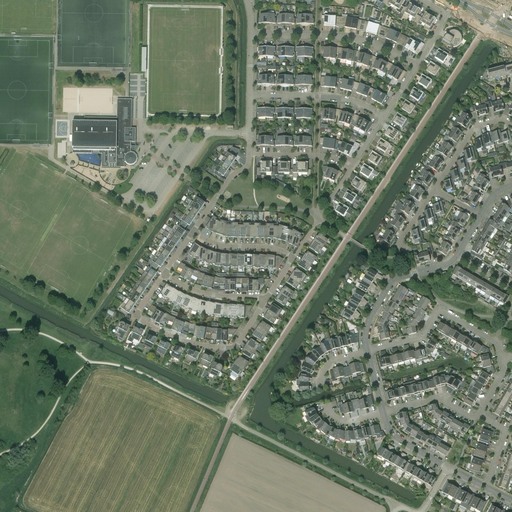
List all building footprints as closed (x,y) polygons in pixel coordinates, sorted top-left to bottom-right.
[(405,1),(403,0),(397,0),(394,7),(397,8),(396,11),(400,14),(404,8),(401,7),(404,1),(405,1)] [(404,8),(400,14),(403,15),(405,13),(409,16),(415,7),(409,4),(410,4),(406,10),(404,8)] [(420,10),(415,7),(409,16),(412,18),(411,20),(416,23),(419,17),(416,16),(420,10)] [(416,23),(419,24),(421,25),(422,23),(425,25),(430,16),(425,13),(422,19),(419,17),(416,23)] [(267,25),(267,14),(260,14),(260,18),(259,18),(259,23),(258,23),(258,24),(264,24),(264,25),(267,25)] [(274,14),(267,14),(267,25),(270,25),(270,24),(276,24),(275,24),(275,19),(274,19),(274,14)] [(286,25),(286,15),(279,15),(279,19),(278,19),(278,24),(277,24),(283,24),(283,25),(286,25)] [(286,15),(286,25),(289,25),(289,24),(295,24),(294,24),(294,19),(293,19),(293,15),(286,15)] [(305,26),(305,15),(298,15),(298,19),(297,19),(297,24),(296,24),(302,24),(302,26),(305,26)] [(312,15),(305,15),(305,26),(308,26),(308,24),(314,24),(313,24),(313,19),(312,19),(312,15)] [(345,27),(346,18),(347,15),(342,15),(342,17),(336,17),(335,26),(336,26),(337,27),(338,27),(339,27),(340,27),(340,28),(341,28),(342,28),(343,27),(344,27),(345,27)] [(356,29),(358,20),(359,16),(353,15),(352,19),(351,29),(356,30),(356,29)] [(324,26),(330,26),(330,16),(324,16),(322,16),(322,20),(322,19),(324,19),(324,26)] [(436,19),(430,16),(425,25),(430,28),(428,30),(431,32),(431,33),(435,25),(434,26),(432,25),(435,19),(436,19)] [(368,22),(358,20),(356,29),(357,29),(357,30),(358,30),(359,31),(360,31),(361,31),(362,31),(363,32),(364,31),(365,31),(366,31),(368,22)] [(368,22),(366,31),(366,32),(371,34),(374,24),(368,22)] [(380,26),(374,24),(371,34),(377,35),(380,26)] [(386,38),(390,29),(380,26),(377,35),(378,35),(378,36),(379,36),(380,37),(381,37),(381,38),(382,38),(383,38),(384,38),(385,38),(386,38)] [(395,32),(390,29),(386,38),(386,39),(391,41),(395,32)] [(454,39),(461,37),(461,36),(460,35),(460,34),(459,33),(458,33),(458,32),(457,32),(456,31),(455,31),(454,31),(453,31),(452,31),(451,31),(450,31),(450,32),(449,32),(448,32),(448,33),(446,32),(445,33),(447,34),(444,38),(451,42),(454,39)] [(396,43),(397,43),(400,34),(395,32),(391,41),(396,43)] [(410,39),(400,34),(397,43),(398,44),(399,45),(400,45),(400,46),(401,46),(402,47),(404,47),(405,47),(410,39)] [(461,38),(461,37),(454,39),(451,42),(444,38),(442,41),(448,45),(447,47),(450,48),(449,49),(450,49),(451,47),(452,47),(453,47),(454,47),(455,47),(456,47),(456,46),(457,46),(458,46),(458,45),(459,45),(459,44),(460,44),(460,43),(461,43),(461,42),(461,41),(461,40),(461,39),(461,38)] [(405,48),(410,50),(415,42),(410,39),(405,47),(405,48)] [(420,45),(415,42),(410,50),(415,53),(418,55),(424,44),(421,42),(420,45)] [(267,57),(267,46),(263,46),(263,47),(258,47),(258,52),(259,52),(259,56),(267,57)] [(270,46),(267,46),(267,57),(274,57),(274,53),(275,53),(275,48),(275,47),(270,47),(270,46)] [(286,57),(286,46),(282,46),(282,47),(277,47),(277,48),(277,53),(278,53),(278,57),(286,57)] [(286,46),(286,57),(293,57),(293,53),(294,53),(294,48),(289,48),(289,46),(286,46)] [(305,57),(305,47),(301,46),(301,48),(296,48),(296,53),(297,53),(297,57),(305,57)] [(305,47),(305,57),(312,57),(312,53),(313,53),(313,48),(308,48),(308,47),(305,47)] [(321,47),(321,53),(324,53),(324,58),(329,59),(330,48),(324,48),(324,47),(321,47)] [(336,49),(330,48),(329,59),(335,59),(336,54),(338,54),(339,48),(336,48),(336,49)] [(342,48),(339,48),(338,54),(338,59),(346,61),(348,51),(342,50),(342,48)] [(435,58),(443,63),(448,55),(439,49),(435,54),(436,54),(437,55),(435,58)] [(354,62),(355,57),(357,51),(354,50),(353,52),(348,51),(346,61),(352,62),(352,61),(354,62)] [(360,52),(357,51),(355,57),(358,58),(356,63),(362,65),(365,55),(360,53),(360,52)] [(372,62),(374,56),(371,55),(371,56),(365,55),(362,65),(368,67),(369,61),(372,62)] [(377,58),(374,56),(372,62),(374,63),(372,68),(378,71),(382,61),(377,59),(377,58)] [(388,69),(391,64),(388,62),(387,63),(382,61),(378,71),(383,73),(383,72),(386,74),(388,69)] [(426,71),(435,76),(440,68),(431,62),(427,67),(428,68),(426,71)] [(393,65),(391,64),(388,69),(390,70),(387,75),(393,78),(398,69),(393,66),(393,65)] [(511,70),(511,64),(503,67),(506,76),(511,74),(511,73),(511,71),(511,70)] [(400,83),(406,73),(403,71),(403,72),(398,69),(393,78),(398,81),(397,81),(400,83)] [(489,80),(495,79),(493,70),(487,71),(488,77),(486,77),(487,80),(489,80)] [(418,83),(426,89),(432,81),(422,75),(422,74),(419,80),(420,80),(418,83)] [(266,86),(266,76),(259,76),(259,80),(258,80),(258,85),(257,85),(263,85),(263,86),(266,86)] [(273,76),(266,76),(266,86),(269,86),(269,85),(275,85),(274,85),(274,80),(273,80),(273,76)] [(285,87),(285,76),(278,76),(278,80),(277,80),(277,85),(276,85),(282,85),(282,87),(285,87)] [(285,76),(285,87),(288,87),(288,85),(294,85),(293,85),(293,80),(292,80),(292,76),(285,76)] [(304,87),(304,76),(297,76),(297,80),(296,80),(296,85),(295,85),(301,86),(301,87),(304,87)] [(304,76),(304,87),(307,87),(307,86),(313,86),(313,85),(312,85),(312,81),(311,80),(312,76),(304,76)] [(325,77),(321,77),(321,87),(324,87),(330,88),(330,78),(325,77)] [(339,82),(339,79),(336,78),(330,78),(330,88),(335,88),(336,83),(339,83),(339,82)] [(346,90),(348,81),(342,79),(339,79),(339,82),(342,82),(340,89),(346,90)] [(355,89),(357,83),(354,82),(348,81),(346,90),(351,92),(352,88),(355,89)] [(361,95),(365,86),(360,84),(357,83),(355,89),(357,89),(356,93),(361,95)] [(372,92),(373,89),(370,88),(365,86),(361,95),(367,97),(369,91),(372,92)] [(415,100),(418,102),(423,94),(414,88),(414,87),(410,93),(411,93),(412,93),(410,96),(411,97),(409,100),(414,102),(415,100)] [(376,90),(373,89),(372,92),(375,93),(371,99),(376,102),(381,93),(376,90)] [(384,106),(386,104),(390,98),(386,96),(381,93),(376,102),(382,105),(384,106)] [(502,100),(496,102),(499,111),(504,110),(503,105),(507,104),(505,98),(501,99),(502,100)] [(117,99),(117,107),(117,118),(84,118),(84,122),(72,121),(72,153),(92,154),(92,148),(99,148),(99,154),(102,154),(102,167),(108,167),(108,163),(116,163),(116,167),(124,167),(124,162),(125,162),(127,164),(131,165),(134,164),(136,162),(137,159),(136,156),(134,153),(131,152),(131,142),(135,142),(135,128),(131,128),(132,99),(117,99)] [(401,109),(410,114),(415,106),(406,100),(402,105),(402,106),(403,105),(403,106),(401,109)] [(493,112),(499,111),(496,102),(491,103),(491,101),(488,102),(489,108),(492,108),(493,112)] [(487,109),(489,108),(488,102),(485,103),(485,105),(480,106),(483,115),(488,114),(487,109)] [(477,117),(483,115),(480,106),(475,107),(475,105),(472,106),(473,112),(476,112),(477,117)] [(266,118),(266,107),(262,107),(262,108),(257,108),(257,109),(257,114),(258,114),(258,118),(266,118)] [(266,107),(266,118),(273,118),(273,114),(274,114),(274,109),(269,109),(269,107),(266,107)] [(285,118),(285,108),(281,108),(281,109),(276,109),(276,114),(277,114),(277,118),(285,118)] [(285,108),(285,118),(292,118),(292,114),(293,114),(293,109),(288,109),(288,108),(285,108)] [(304,118),(304,108),(300,108),(300,109),(295,109),(295,114),(296,114),(296,118),(304,118)] [(307,108),(304,108),(304,118),(311,119),(311,114),(312,114),(312,110),(312,109),(307,109),(307,108)] [(320,108),(320,114),(323,114),(322,120),(328,120),(329,110),(324,109),(324,108),(320,108)] [(335,116),(337,116),(339,110),(335,109),(335,110),(329,110),(328,120),(334,121),(335,116)] [(463,113),(460,117),(468,123),(472,118),(467,115),(468,113),(463,109),(461,112),(463,113)] [(339,110),(337,116),(340,117),(339,122),(344,124),(347,113),(342,112),(342,111),(339,110)] [(351,120),(354,121),(356,115),(353,114),(353,115),(347,113),(344,124),(350,125),(351,120)] [(393,122),(401,127),(407,119),(397,113),(398,113),(397,113),(394,118),(395,119),(393,122)] [(356,115),(354,121),(353,123),(356,124),(354,127),(359,130),(364,120),(359,118),(360,117),(356,115)] [(465,128),(468,123),(460,117),(457,122),(455,121),(454,124),(459,127),(460,125),(465,128)] [(369,123),(364,120),(359,130),(364,133),(365,132),(367,133),(373,124),(370,122),(369,123)] [(457,130),(459,127),(454,124),(452,126),(454,127),(450,132),(459,138),(462,133),(457,130)] [(385,135),(393,140),(398,132),(389,126),(386,131),(387,131),(385,135)] [(498,144),(503,143),(500,134),(501,134),(500,130),(496,131),(496,132),(491,133),(493,142),(497,141),(498,144)] [(500,134),(503,143),(507,142),(508,145),(511,143),(511,141),(509,130),(506,131),(506,132),(501,134),(500,134)] [(456,143),(459,138),(450,132),(447,137),(446,136),(444,138),(449,142),(451,139),(456,143)] [(494,145),(493,142),(491,133),(491,132),(487,133),(488,134),(482,135),(483,137),(485,147),(494,145)] [(265,147),(265,137),(258,137),(258,141),(257,141),(257,146),(262,146),(262,147),(265,147)] [(273,137),(265,137),(265,147),(268,147),(268,146),(274,146),(273,146),(274,141),(273,141),(273,137)] [(284,148),(284,137),(277,137),(277,141),(276,141),(276,146),(275,146),(281,146),(281,147),(284,148)] [(292,137),(284,137),(284,148),(287,148),(287,146),(293,146),(292,146),(293,141),(291,141),(292,137)] [(303,148),(303,137),(296,137),(296,141),(295,141),(295,146),(300,147),(300,148),(303,148)] [(303,137),(303,148),(306,148),(306,147),(312,147),(312,146),(311,146),(312,141),(311,141),(311,137),(303,137)] [(486,150),(485,147),(483,137),(479,138),(480,139),(474,141),(477,150),(481,149),(482,152),(482,151),(486,150)] [(324,138),(320,138),(320,145),(320,144),(323,144),(322,148),(328,149),(330,139),(324,138)] [(376,147),(385,153),(390,145),(381,139),(381,138),(377,144),(378,144),(376,147)] [(448,144),(449,142),(444,138),(442,141),(444,142),(441,147),(449,152),(453,147),(448,144)] [(330,139),(328,149),(334,150),(335,143),(338,144),(339,141),(335,140),(330,139)] [(339,141),(338,144),(337,147),(340,148),(338,151),(343,154),(348,145),(342,142),(339,141)] [(355,143),(353,147),(348,145),(343,154),(351,157),(359,145),(355,143)] [(446,157),(449,152),(441,147),(438,151),(436,150),(435,153),(440,156),(441,154),(446,157)] [(466,160),(470,159),(471,162),(476,161),(472,147),(469,148),(469,149),(464,151),(465,158),(466,158),(466,160)] [(224,157),(235,164),(236,162),(236,163),(234,161),(236,158),(235,157),(237,155),(230,150),(228,153),(227,153),(224,157)] [(368,160),(377,166),(382,158),(373,152),(373,151),(369,157),(370,157),(368,160)] [(438,159),(440,156),(435,153),(433,155),(435,156),(431,161),(440,167),(443,162),(438,159)] [(233,167),(235,164),(224,157),(221,162),(230,167),(231,165),(233,166),(233,167)] [(466,158),(465,158),(462,159),(457,161),(459,168),(459,170),(460,170),(464,169),(464,172),(469,171),(466,160),(466,158)] [(437,172),(440,167),(431,161),(428,166),(427,165),(425,167),(430,171),(432,169),(437,172)] [(228,170),(230,167),(221,162),(218,166),(229,173),(230,171),(229,171),(228,170)] [(260,173),(266,173),(266,162),(260,162),(260,169),(257,169),(257,168),(257,169),(257,176),(257,175),(260,175),(260,173)] [(272,162),(266,162),(266,173),(271,173),(271,176),(275,176),(275,167),(272,167),(272,163),(272,162)] [(284,176),(284,173),(284,163),(278,162),(278,163),(278,167),(275,167),(275,176),(284,176)] [(508,174),(511,172),(511,167),(511,163),(508,164),(508,163),(506,162),(502,163),(504,170),(507,169),(508,174)] [(289,178),(293,178),(293,176),(293,170),(290,170),(290,163),(284,163),(284,173),(289,173),(289,178)] [(293,176),(293,178),(296,179),(297,179),(298,173),(302,173),(302,163),(296,163),(296,168),(293,168),(293,170),(293,176)] [(308,163),(302,163),(302,173),(307,173),(307,176),(310,176),(310,177),(311,177),(311,169),(311,170),(308,170),(308,163)] [(501,170),(504,170),(502,163),(498,164),(497,166),(497,167),(495,167),(497,177),(502,175),(501,170)] [(378,173),(374,170),(364,164),(361,169),(361,170),(361,169),(362,170),(360,173),(368,178),(372,173),(376,176),(378,173)] [(227,175),(229,173),(218,166),(215,171),(216,171),(214,174),(220,178),(222,176),(223,177),(225,174),(227,175)] [(329,180),(333,170),(327,168),(327,166),(323,166),(323,172),(325,172),(323,178),(329,180)] [(422,176),(430,181),(434,176),(429,173),(430,171),(425,167),(423,170),(425,171),(422,176)] [(492,178),(497,177),(495,167),(492,168),(491,168),(490,167),(486,168),(488,174),(490,173),(492,178)] [(459,168),(456,169),(456,170),(450,171),(452,178),(453,180),(454,183),(461,181),(463,181),(460,170),(459,170),(459,168)] [(338,172),(333,170),(329,180),(334,182),(335,180),(337,180),(342,173),(339,171),(338,172)] [(481,177),(478,182),(486,187),(489,182),(484,179),(485,177),(480,173),(478,176),(481,177)] [(427,186),(430,181),(422,176),(419,181),(417,179),(416,182),(421,185),(422,183),(427,186)] [(352,186),(360,191),(365,183),(356,177),(352,182),(353,182),(354,183),(352,186)] [(452,178),(449,179),(449,180),(444,181),(446,191),(450,189),(451,192),(456,191),(454,183),(453,180),(452,178)] [(419,188),(421,185),(416,182),(414,185),(416,186),(412,190),(421,196),(424,191),(419,188)] [(483,192),(486,187),(478,182),(475,187),(473,186),(472,188),(477,192),(479,189),(483,192)] [(476,194),(477,192),(472,188),(470,191),(472,192),(469,197),(478,201),(480,197),(476,194)] [(352,204),(355,200),(358,202),(359,201),(361,198),(348,190),(348,189),(344,195),(345,195),(343,198),(352,204)] [(418,201),(421,196),(412,190),(409,195),(408,194),(406,197),(411,200),(413,198),(418,201)] [(193,202),(204,209),(205,207),(203,206),(205,203),(204,202),(206,200),(199,195),(197,198),(197,197),(193,202)] [(410,202),(411,200),(406,197),(404,199),(406,200),(403,205),(411,210),(415,206),(410,202)] [(475,206),(478,201),(469,197),(467,201),(465,200),(463,203),(469,206),(470,204),(475,206)] [(202,211),(204,209),(193,202),(191,201),(188,205),(190,207),(199,212),(201,210),(202,211)] [(502,203),(499,208),(507,212),(510,208),(509,208),(510,206),(507,202),(506,201),(504,205),(502,203)] [(352,211),(349,209),(339,203),(340,202),(339,202),(336,208),(337,208),(335,211),(343,217),(346,212),(350,215),(351,214),(352,211)] [(435,214),(439,213),(440,216),(444,215),(442,207),(442,204),(441,202),(438,203),(432,205),(433,208),(435,214)] [(408,215),(411,210),(403,205),(401,208),(399,207),(397,211),(402,215),(403,212),(408,215)] [(197,215),(199,212),(190,207),(187,211),(198,218),(199,216),(197,215)] [(433,208),(430,208),(430,209),(425,211),(426,218),(427,218),(427,220),(431,219),(432,222),(437,221),(435,214),(433,208)] [(504,217),(507,212),(499,208),(497,212),(504,217)] [(457,217),(466,222),(468,217),(464,215),(465,212),(460,209),(458,211),(457,211),(454,215),(457,217)] [(196,220),(198,218),(187,211),(184,215),(193,221),(194,219),(196,220)] [(400,217),(402,215),(397,211),(394,216),(395,217),(393,220),(402,225),(405,220),(400,217)] [(502,221),(504,217),(497,212),(494,217),(502,221)] [(189,226),(193,221),(184,215),(181,220),(182,221),(180,224),(185,227),(187,225),(189,226)] [(466,222),(457,217),(454,215),(452,220),(453,221),(451,223),(457,227),(458,224),(463,227),(466,222)] [(214,216),(205,228),(206,228),(212,232),(218,220),(214,216)] [(499,226),(502,221),(494,217),(492,221),(497,224),(497,225),(499,226)] [(427,218),(426,218),(423,219),(418,221),(420,228),(420,230),(421,230),(425,229),(425,232),(430,231),(427,220),(427,218)] [(218,220),(212,232),(219,235),(224,221),(218,220)] [(399,230),(402,225),(393,220),(392,222),(390,221),(387,226),(392,229),(394,227),(399,230)] [(499,226),(497,225),(497,224),(492,221),(490,220),(487,224),(495,229),(497,230),(499,226)] [(224,221),(219,235),(227,237),(229,223),(224,221)] [(229,223),(227,237),(234,237),(235,223),(229,223)] [(455,229),(457,227),(451,223),(450,226),(452,227),(449,232),(457,236),(460,232),(455,229)] [(183,230),(185,227),(180,224),(178,227),(177,226),(174,230),(182,236),(185,232),(183,230)] [(492,233),(495,229),(487,224),(484,229),(492,233)] [(276,225),(274,239),(280,240),(284,226),(276,225)] [(284,226),(280,240),(285,241),(291,228),(284,226)] [(391,232),(392,229),(387,226),(384,230),(386,231),(384,234),(392,240),(396,235),(391,232)] [(291,228),(285,241),(290,244),(297,232),(291,228)] [(420,228),(417,229),(417,230),(411,231),(414,240),(418,239),(419,245),(424,244),(423,241),(421,230),(420,230),(420,228)] [(489,238),(492,233),(484,229),(482,233),(489,238)] [(180,239),(182,236),(174,230),(171,235),(181,242),(183,240),(182,240),(180,239)] [(297,232),(290,244),(297,248),(296,248),(297,248),(300,243),(299,242),(304,235),(297,232)] [(454,241),(457,236),(449,232),(446,236),(444,235),(443,238),(448,241),(450,239),(454,241)] [(487,242),(489,238),(482,233),(479,238),(487,242)] [(316,237),(314,241),(323,247),(328,240),(319,234),(316,238),(316,237)] [(389,245),(392,240),(384,234),(382,237),(380,236),(378,240),(383,244),(384,241),(389,245)] [(180,244),(181,242),(171,235),(168,239),(176,245),(178,242),(180,244),(179,244),(180,244)] [(447,244),(448,241),(443,238),(441,240),(443,241),(440,246),(449,251),(451,246),(447,244)] [(484,246),(487,242),(479,238),(477,242),(484,246)] [(174,248),(176,245),(168,239),(165,244),(175,251),(177,249),(176,249),(174,248)] [(319,254),(323,247),(314,241),(309,248),(319,254)] [(482,251),(484,246),(477,242),(474,246),(482,251)] [(201,247),(197,245),(195,243),(187,254),(188,254),(188,253),(191,255),(190,256),(195,259),(196,258),(201,247)] [(174,253),(175,251),(165,244),(162,248),(170,254),(172,251),(174,253),(173,253),(174,253)] [(446,256),(449,251),(440,246),(438,251),(436,250),(434,252),(440,256),(441,253),(446,256)] [(479,255),(482,251),(474,246),(471,251),(476,254),(475,256),(481,260),(483,258),(479,255)] [(208,251),(204,249),(201,247),(196,258),(199,259),(198,260),(204,262),(204,261),(208,251)] [(168,257),(170,254),(162,248),(159,253),(169,260),(170,258),(168,257)] [(428,252),(422,253),(425,262),(430,261),(429,256),(432,255),(430,249),(427,250),(428,252)] [(215,253),(211,252),(211,251),(208,250),(208,251),(204,261),(207,262),(206,264),(212,265),(212,264),(215,253)] [(167,262),(169,260),(159,253),(156,251),(153,256),(155,257),(164,263),(166,260),(168,261),(167,262)] [(222,254),(218,254),(218,253),(215,252),(215,253),(212,264),(215,265),(215,266),(221,267),(221,266),(222,254)] [(302,258),(312,264),(317,257),(308,252),(305,255),(304,255),(302,258)] [(419,264),(425,262),(422,253),(417,254),(417,253),(414,253),(415,259),(418,259),(419,264)] [(230,255),(225,255),(225,254),(222,254),(221,266),(224,266),(224,267),(230,268),(230,266),(230,255)] [(267,267),(270,267),(270,269),(275,269),(275,268),(277,268),(283,259),(283,258),(283,259),(280,257),(279,257),(278,257),(278,256),(277,256),(270,256),(267,255),(267,256),(267,267)] [(161,268),(164,263),(155,257),(152,262),(153,263),(151,265),(157,269),(159,266),(161,268)] [(312,264),(302,258),(298,265),(307,272),(312,264)] [(511,262),(506,259),(503,264),(506,265),(511,268),(511,266),(511,262)] [(181,263),(178,268),(183,271),(180,277),(185,279),(190,269),(188,268),(189,267),(181,263),(182,263),(181,263)] [(155,272),(157,269),(151,265),(149,268),(148,267),(145,272),(154,278),(157,273),(155,272)] [(506,265),(503,270),(511,274),(511,272),(511,268),(506,265)] [(452,274),(457,277),(462,270),(457,267),(452,274)] [(190,269),(185,279),(189,281),(192,275),(198,278),(200,273),(192,269),(192,270),(190,269)] [(291,276),(301,282),(305,275),(296,269),(294,273),(293,272),(291,276)] [(367,271),(365,275),(374,280),(375,278),(381,279),(382,277),(370,269),(368,272),(367,271)] [(466,273),(462,270),(457,277),(462,280),(466,273)] [(152,281),(154,278),(145,272),(142,277),(152,284),(154,282),(153,282),(152,281)] [(200,273),(198,278),(203,280),(202,286),(207,288),(209,277),(207,276),(208,275),(200,273)] [(462,280),(467,283),(471,275),(466,273),(462,280)] [(374,280),(365,275),(363,279),(364,279),(362,282),(375,289),(376,287),(372,283),(374,280)] [(476,278),(471,275),(467,283),(471,285),(476,278)] [(209,277),(207,288),(211,289),(213,282),(219,284),(220,278),(212,276),(211,277),(209,277)] [(296,289),(301,282),(291,276),(286,283),(296,289)] [(151,286),(152,284),(142,277),(139,281),(147,287),(149,284),(151,285),(151,286)] [(220,278),(219,284),(225,284),(225,291),(230,291),(230,280),(228,280),(228,278),(220,278)] [(230,280),(230,291),(235,291),(235,284),(242,284),(242,279),(232,278),(232,280),(230,280)] [(471,285),(476,288),(480,281),(476,278),(471,285)] [(242,279),(242,284),(248,285),(248,291),(253,292),(254,281),(251,280),(251,279),(242,279)] [(254,281),(253,292),(258,292),(259,285),(266,285),(266,286),(270,279),(256,279),(256,281),(254,281)] [(146,290),(147,287),(139,281),(136,285),(146,293),(148,291),(148,290),(147,291),(146,290)] [(485,283),(480,281),(476,288),(481,291),(485,283)] [(375,289),(362,282),(361,284),(360,284),(357,287),(366,293),(368,290),(374,292),(375,289)] [(481,291),(485,294),(490,286),(485,283),(481,291)] [(173,289),(172,289),(169,286),(167,284),(159,295),(160,294),(163,296),(162,297),(166,300),(167,299),(173,289)] [(145,295),(146,293),(136,285),(133,290),(141,296),(143,293),(145,294),(145,295)] [(396,291),(405,296),(408,290),(401,286),(400,288),(398,287),(396,291)] [(494,289),(490,286),(485,294),(490,296),(494,289)] [(280,293),(289,299),(294,292),(285,287),(282,290),(280,293)] [(179,292),(175,290),(173,288),(172,289),(173,289),(167,299),(170,300),(169,301),(174,304),(174,303),(179,292)] [(490,296),(495,299),(499,292),(494,289),(490,296)] [(139,298),(141,296),(133,290),(130,294),(140,302),(142,299),(141,299),(141,300),(139,298)] [(355,295),(353,297),(366,305),(367,302),(363,298),(365,295),(356,290),(354,294),(355,295)] [(394,297),(401,301),(405,296),(396,291),(394,295),(395,295),(394,297)] [(186,296),(186,295),(182,294),(182,293),(179,292),(174,303),(177,304),(176,305),(181,307),(182,306),(181,306),(186,296)] [(504,294),(499,292),(495,299),(499,302),(504,294)] [(289,299),(280,293),(275,300),(285,306),(289,299)] [(139,304),(140,302),(130,294),(127,299),(135,305),(137,302),(139,303),(139,304)] [(504,294),(499,302),(504,305),(508,297),(504,294)] [(193,298),(189,297),(189,296),(186,295),(186,296),(181,306),(182,306),(184,307),(184,308),(189,310),(189,309),(193,298)] [(365,307),(366,305),(353,297),(352,300),(351,299),(348,303),(357,308),(359,305),(365,307)] [(401,301),(394,297),(394,298),(392,297),(390,301),(398,306),(401,301)] [(419,302),(427,307),(430,301),(423,297),(422,299),(421,298),(419,302)] [(200,301),(196,299),(193,298),(189,309),(192,310),(192,311),(197,313),(197,312),(200,301)] [(133,307),(135,305),(127,299),(124,303),(134,310),(136,308),(135,308),(135,309),(133,307)] [(207,303),(207,302),(203,302),(203,301),(200,300),(200,301),(197,312),(200,313),(200,314),(205,315),(205,314),(207,303)] [(387,306),(394,310),(395,309),(396,310),(398,306),(390,301),(387,306)] [(205,314),(208,314),(208,315),(213,316),(213,315),(215,304),(214,304),(210,303),(207,302),(207,303),(205,314)] [(425,309),(427,307),(419,302),(416,306),(418,306),(417,308),(425,313),(426,310),(425,309)] [(133,313),(134,310),(124,303),(120,308),(121,308),(119,311),(126,316),(128,313),(129,314),(131,311),(133,312),(132,312),(133,313)] [(222,305),(218,304),(215,303),(214,304),(215,304),(213,315),(216,316),(216,317),(221,317),(221,316),(222,305)] [(356,310),(357,308),(348,303),(346,306),(348,307),(346,310),(359,317),(360,315),(356,310)] [(230,305),(229,305),(225,305),(222,304),(222,305),(221,316),(224,317),(224,318),(230,318),(230,317),(229,317),(230,305)] [(268,311),(278,317),(283,310),(274,304),(271,308),(270,307),(268,311)] [(152,305),(148,310),(149,310),(154,313),(151,319),(155,321),(161,312),(159,311),(159,310),(152,305)] [(237,317),(240,317),(240,318),(244,318),(244,319),(245,319),(253,305),(252,306),(240,306),(240,305),(237,305),(237,306),(237,317)] [(384,311),(392,316),(395,313),(393,312),(394,310),(387,306),(384,311)] [(416,312),(415,314),(423,319),(425,316),(424,315),(425,313),(417,308),(415,312),(416,312)] [(357,319),(359,317),(346,310),(345,312),(343,311),(341,315),(350,320),(352,318),(357,319)] [(278,317),(268,311),(264,318),(274,324),(278,317)] [(392,316),(384,311),(382,315),(384,315),(382,317),(389,322),(392,316)] [(168,321),(171,316),(163,312),(162,313),(161,312),(155,321),(159,324),(163,318),(168,321)] [(413,314),(411,318),(419,323),(421,320),(422,321),(423,319),(415,314),(414,315),(413,314)] [(171,316),(168,321),(174,323),(171,330),(176,332),(180,321),(178,321),(179,319),(171,316)] [(389,322),(382,317),(382,319),(380,318),(378,322),(381,323),(379,326),(386,327),(389,322)] [(409,324),(408,326),(415,327),(416,325),(417,325),(418,325),(419,323),(411,318),(410,320),(409,319),(406,323),(409,324)] [(180,321),(176,332),(181,333),(183,327),(189,329),(191,324),(183,321),(182,322),(180,321)] [(257,328),(267,334),(271,327),(262,321),(260,325),(259,325),(257,328)] [(116,333),(119,335),(118,337),(123,340),(130,326),(125,324),(124,323),(123,323),(122,322),(122,323),(121,323),(120,323),(120,324),(119,324),(118,328),(117,328),(118,328),(116,333)] [(436,330),(441,333),(446,325),(444,323),(443,324),(440,323),(436,330)] [(191,324),(189,329),(195,331),(193,337),(198,338),(201,327),(199,327),(199,325),(191,324)] [(448,326),(446,325),(441,333),(446,336),(451,329),(448,327),(448,326)] [(201,327),(198,338),(204,339),(205,333),(211,334),(212,328),(203,326),(203,328),(201,327)] [(386,327),(379,326),(380,328),(377,329),(378,333),(380,333),(380,334),(388,332),(386,327)] [(416,333),(415,327),(408,326),(408,329),(405,329),(407,334),(408,334),(409,335),(416,333)] [(134,339),(139,342),(144,330),(139,328),(139,329),(135,328),(130,337),(129,336),(127,341),(132,343),(134,339)] [(212,328),(211,334),(217,334),(217,341),(222,341),(222,330),(220,330),(220,329),(212,328)] [(267,334),(257,328),(252,335),(262,341),(267,334)] [(222,330),(222,341),(227,342),(227,335),(234,335),(233,335),(234,336),(238,329),(237,329),(224,329),(224,330),(222,330)] [(446,336),(451,339),(456,331),(454,329),(453,330),(451,329),(446,336)] [(459,332),(456,331),(451,339),(457,342),(461,335),(458,333),(459,332)] [(388,332),(380,334),(381,336),(379,336),(380,341),(390,338),(388,332)] [(346,336),(346,337),(348,346),(349,348),(352,347),(352,345),(357,343),(354,335),(350,336),(350,334),(346,336)] [(152,337),(148,335),(143,345),(152,349),(157,338),(152,336),(152,337)] [(457,342),(462,345),(467,337),(465,335),(464,336),(461,335),(457,342)] [(343,347),(348,346),(346,337),(342,338),(342,337),(338,338),(338,339),(340,348),(341,350),(344,349),(343,347)] [(469,338),(467,337),(462,345),(467,348),(471,341),(469,339),(469,338)] [(248,342),(246,346),(255,352),(260,345),(251,339),(248,343),(248,342)] [(332,350),(333,352),(336,351),(335,349),(340,348),(338,339),(334,340),(334,339),(329,340),(330,341),(332,350)] [(427,343),(436,348),(439,343),(431,339),(430,342),(429,341),(428,341),(427,343)] [(165,343),(161,341),(156,351),(165,355),(170,344),(165,342),(165,343)] [(328,352),(332,350),(330,341),(324,344),(324,343),(320,345),(320,346),(321,346),(325,354),(326,356),(329,354),(328,352)] [(467,348),(472,351),(477,343),(475,341),(474,342),(474,343),(471,341),(467,348)] [(432,354),(436,348),(427,343),(425,346),(426,347),(427,347),(425,349),(430,355),(431,353),(432,354)] [(479,344),(477,343),(472,351),(471,353),(476,356),(480,351),(483,353),(488,349),(482,346),(482,347),(479,345),(479,344)] [(170,350),(173,351),(170,356),(179,360),(184,349),(180,347),(179,348),(175,346),(175,347),(172,346),(170,350)] [(251,359),(255,352),(246,346),(241,353),(251,359)] [(312,351),(312,352),(318,359),(320,361),(322,359),(321,357),(325,354),(321,346),(320,346),(316,350),(315,349),(312,351)] [(427,356),(430,355),(425,349),(422,350),(422,349),(419,349),(422,359),(428,358),(427,356)] [(480,357),(481,362),(491,360),(488,349),(483,353),(484,355),(480,357)] [(194,352),(190,350),(185,360),(194,364),(199,353),(194,351),(194,352)] [(410,361),(415,359),(414,352),(413,351),(410,352),(410,351),(410,350),(407,351),(410,361)] [(315,363),(318,359),(312,352),(309,357),(308,356),(305,360),(306,361),(313,366),(315,367),(317,365),(315,363)] [(398,364),(404,362),(402,354),(399,355),(399,354),(398,353),(395,354),(398,364)] [(208,356),(204,354),(199,364),(208,368),(213,357),(209,355),(208,356)] [(392,365),(398,364),(395,354),(393,355),(393,356),(390,357),(392,365)] [(234,363),(244,369),(249,362),(240,356),(237,360),(236,360),(234,363)] [(386,367),(392,365),(390,357),(387,358),(387,357),(386,356),(384,357),(386,367)] [(380,368),(386,367),(384,357),(381,358),(381,359),(378,360),(380,368)] [(494,371),(491,360),(481,362),(483,368),(486,368),(487,370),(494,371)] [(310,374),(312,375),(313,371),(311,371),(313,366),(306,361),(304,366),(302,366),(301,370),(302,370),(310,374)] [(358,362),(354,364),(356,373),(360,372),(361,374),(365,373),(362,363),(359,364),(358,362)] [(214,363),(209,374),(218,378),(220,373),(221,373),(223,369),(223,368),(223,367),(222,366),(221,365),(220,365),(219,365),(214,363)] [(244,369),(234,363),(230,370),(232,372),(231,375),(236,378),(238,375),(240,376),(244,369)] [(349,366),(346,367),(348,377),(352,376),(352,374),(356,373),(354,364),(349,365),(349,366)] [(345,378),(348,377),(346,367),(343,368),(342,367),(337,368),(340,378),(344,376),(345,378)] [(335,379),(340,378),(337,368),(332,369),(333,372),(330,373),(332,382),(336,381),(335,379)] [(309,379),(310,374),(302,370),(301,376),(299,376),(298,380),(309,382),(311,382),(311,379),(309,379)] [(482,371),(479,377),(487,382),(489,379),(488,379),(488,378),(489,376),(490,377),(494,371),(487,370),(485,373),(482,371)] [(439,377),(441,387),(444,386),(444,385),(444,384),(446,384),(447,376),(445,377),(445,375),(439,377)] [(450,377),(447,376),(446,384),(449,385),(449,387),(451,388),(456,379),(451,376),(450,377)] [(435,387),(438,386),(439,387),(441,387),(439,377),(433,378),(433,380),(435,387)] [(486,384),(487,382),(479,377),(476,382),(483,386),(485,383),(485,384),(486,384)] [(456,379),(451,388),(453,389),(454,388),(457,390),(461,382),(456,379)] [(309,382),(298,380),(296,380),(296,386),(298,387),(299,391),(311,390),(311,387),(309,387),(309,382)] [(433,380),(427,381),(430,391),(432,390),(432,389),(435,388),(435,387),(433,380)] [(422,383),(424,391),(427,390),(427,391),(427,392),(430,391),(427,381),(422,383)] [(482,389),(483,386),(476,382),(473,387),(481,392),(483,390),(482,389)] [(416,384),(418,394),(421,393),(421,392),(424,391),(422,383),(416,384)] [(410,386),(412,394),(415,393),(415,394),(416,395),(418,394),(416,384),(410,386)] [(404,387),(407,397),(409,396),(409,395),(412,394),(410,386),(404,387)] [(480,394),(481,392),(473,387),(471,386),(467,391),(470,392),(477,396),(479,394),(480,394)] [(398,389),(401,397),(403,396),(404,397),(404,398),(407,397),(404,387),(398,389)] [(393,390),(395,400),(398,400),(398,398),(397,398),(401,397),(398,389),(393,390)] [(385,392),(387,401),(392,399),(392,400),(393,401),(395,400),(393,390),(385,392)] [(511,398),(511,395),(505,391),(503,395),(502,394),(501,396),(510,401),(511,399),(511,398)] [(476,399),(477,396),(470,392),(467,397),(475,402),(477,400),(476,399)] [(367,398),(363,399),(365,409),(370,408),(370,406),(373,405),(371,396),(367,397),(367,398)] [(508,404),(510,401),(501,396),(499,398),(500,399),(499,402),(508,407),(509,405),(508,404)] [(474,405),(475,402),(467,397),(463,403),(471,407),(473,404),(474,405)] [(361,410),(365,409),(363,399),(359,400),(358,399),(354,400),(357,410),(360,409),(361,410)] [(354,410),(357,410),(354,400),(351,401),(351,402),(347,404),(349,413),(354,412),(354,410)] [(344,414),(349,413),(347,404),(342,405),(342,402),(338,403),(340,413),(344,412),(344,414)] [(507,410),(508,407),(499,402),(497,405),(496,405),(495,407),(504,412),(505,409),(507,410)] [(436,404),(428,406),(429,408),(427,408),(428,413),(431,412),(432,414),(438,410),(436,404)] [(308,415),(311,421),(318,415),(317,415),(315,410),(317,409),(316,406),(304,412),(306,416),(308,415)] [(502,415),(504,412),(495,407),(493,409),(494,409),(492,412),(502,418),(503,416),(502,415)] [(439,420),(443,412),(441,410),(440,411),(440,412),(438,410),(432,414),(434,416),(433,418),(436,421),(437,419),(439,420)] [(445,422),(449,415),(443,412),(439,420),(442,422),(443,421),(445,422)] [(319,414),(317,415),(318,415),(311,421),(310,421),(312,425),(313,424),(317,429),(323,421),(320,418),(321,416),(319,414)] [(449,426),(454,418),(449,415),(445,422),(446,423),(445,424),(449,426)] [(408,418),(400,420),(400,422),(399,422),(400,426),(403,426),(404,428),(409,424),(408,418)] [(456,419),(454,418),(449,426),(450,427),(450,428),(453,430),(458,422),(456,421),(456,420),(456,419)] [(324,420),(323,421),(317,429),(317,430),(320,432),(321,431),(326,435),(330,427),(329,426),(325,423),(327,422),(324,420)] [(458,422),(453,430),(457,433),(458,431),(459,432),(464,424),(462,423),(461,423),(461,424),(458,422)] [(369,425),(370,427),(372,436),(373,437),(377,436),(376,435),(381,433),(378,425),(373,426),(373,424),(369,425)] [(409,424),(404,428),(406,429),(404,432),(408,434),(409,433),(410,434),(414,427),(409,424)] [(470,427),(464,424),(459,432),(463,434),(464,433),(465,434),(470,427)] [(326,435),(325,436),(329,438),(330,436),(335,439),(337,430),(333,428),(333,426),(330,425),(329,426),(330,427),(326,435)] [(368,437),(372,436),(370,427),(365,428),(365,426),(361,427),(362,429),(364,438),(364,439),(369,438),(368,437)] [(414,427),(410,434),(412,435),(411,436),(415,438),(420,430),(414,427)] [(337,428),(337,430),(335,439),(335,440),(339,441),(340,439),(346,441),(345,432),(340,431),(341,429),(337,428)] [(483,428),(481,436),(490,439),(491,434),(494,435),(495,432),(488,430),(483,428)] [(350,440),(356,440),(354,431),(349,432),(349,429),(345,430),(345,432),(346,441),(346,442),(350,442),(350,440)] [(360,439),(364,438),(362,429),(357,431),(356,429),(353,429),(354,431),(356,440),(356,441),(360,440),(360,439)] [(420,430),(415,438),(420,441),(424,434),(423,433),(423,432),(420,430)] [(424,434),(420,441),(425,444),(430,436),(426,434),(425,435),(424,434)] [(430,436),(425,444),(429,446),(430,445),(431,446),(435,439),(430,436)] [(488,443),(490,439),(481,436),(478,443),(490,447),(491,444),(488,443)] [(435,439),(431,446),(432,447),(432,448),(435,450),(440,442),(435,439)] [(444,444),(440,442),(435,450),(441,453),(445,446),(443,445),(444,444)] [(489,450),(490,447),(478,443),(476,450),(485,453),(486,449),(489,450)] [(384,459),(392,447),(389,445),(385,450),(382,448),(377,457),(381,459),(382,458),(384,459)] [(445,446),(441,453),(446,456),(451,448),(447,446),(446,447),(445,446)] [(390,464),(395,455),(393,454),(394,448),(392,447),(384,459),(387,461),(386,462),(390,464)] [(483,457),(485,453),(476,450),(474,457),(485,461),(486,458),(483,457)] [(397,467),(404,454),(402,453),(398,457),(395,455),(390,464),(394,466),(394,465),(397,467)] [(404,454),(397,467),(399,468),(398,469),(402,472),(408,463),(405,461),(407,455),(404,454)] [(484,464),(485,461),(474,457),(471,464),(480,467),(481,463),(484,464)] [(412,476),(420,463),(417,462),(413,466),(410,464),(405,473),(409,475),(410,474),(412,476)] [(418,480),(423,472),(420,470),(422,464),(420,463),(412,476),(411,478),(413,480),(414,478),(418,480)] [(479,471),(480,467),(471,464),(469,471),(474,473),(480,475),(481,472),(479,471)] [(423,486),(432,470),(430,469),(425,473),(423,472),(418,480),(421,483),(421,484),(423,486)] [(503,472),(502,475),(511,478),(511,475),(511,474),(511,471),(503,469),(502,471),(503,472)] [(429,491),(430,491),(431,488),(430,488),(435,479),(433,477),(434,472),(432,470),(423,486),(429,489),(429,491)] [(500,478),(499,480),(509,484),(510,480),(511,481),(511,479),(511,478),(502,475),(501,478),(500,478)] [(508,487),(509,484),(499,480),(498,483),(499,483),(498,486),(509,490),(509,487),(508,487)] [(448,495),(452,487),(448,485),(450,482),(447,481),(444,487),(441,492),(448,495)] [(456,489),(452,487),(448,495),(455,499),(460,488),(458,486),(456,489)] [(460,488),(455,499),(461,502),(467,491),(464,490),(464,491),(463,490),(463,489),(460,488)] [(470,493),(467,491),(461,502),(460,505),(466,509),(474,495),(471,493),(471,494),(470,494),(470,493)] [(471,507),(475,509),(479,501),(475,499),(476,496),(474,495),(466,509),(469,510),(471,507)] [(483,503),(479,501),(475,509),(480,511),(481,511),(484,508),(487,501),(484,500),(483,503)] [(494,511),(496,510),(492,508),(494,505),(491,503),(488,510),(486,511),(494,511)]
